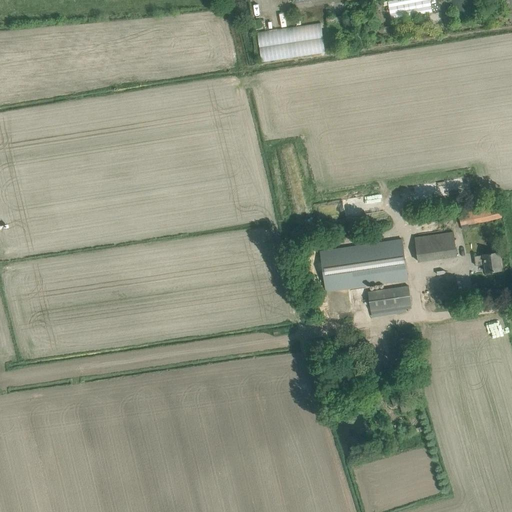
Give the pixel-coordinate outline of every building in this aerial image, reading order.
[(430,0),(389,0),(387,0),(388,4),(391,20),(432,12),(430,0)] [(330,17),(332,27),(347,24),(345,14),(330,17)] [(450,15),(443,16),(445,26),(452,24),(450,15)] [(325,53),(321,22),(257,32),(262,62),(325,53)] [(469,223),(492,218),(502,216),(499,204),(490,206),(458,213),(461,225),(469,223)] [(457,256),(455,246),(454,232),(415,237),(417,252),(418,262),(457,256)] [(326,292),(376,284),(408,280),(402,239),(320,251),(325,282),(326,292)] [(501,270),(499,253),(474,256),(476,266),(485,264),(486,272),(501,270)] [(418,334),(411,291),(330,302),(336,345),(418,334)] [(391,398),(394,407),(401,405),(403,412),(411,409),(406,393),(391,398)]
